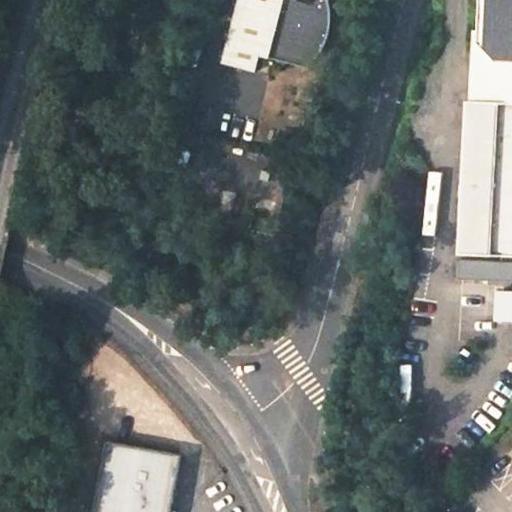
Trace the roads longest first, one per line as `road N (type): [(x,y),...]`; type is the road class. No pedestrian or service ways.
road 1 (residential): [(404,0),(329,305),(309,356),(234,435)]
road 2 (tertiary): [(0,250),(96,299),(156,346),(234,435)]
road 3 (unknown): [(463,0),(442,240)]
